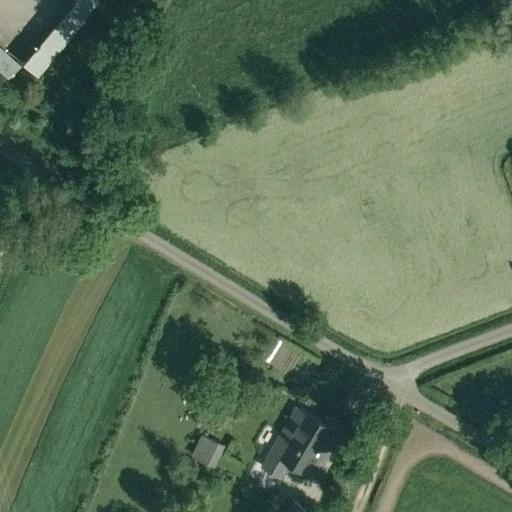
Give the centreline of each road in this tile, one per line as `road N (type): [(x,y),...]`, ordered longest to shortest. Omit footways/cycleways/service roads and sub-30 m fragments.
road 1 (unclassified): [(391,384),(0,148)]
road 2 (unclassified): [(511,457),(391,384)]
road 3 (unclassified): [(391,384),(404,370),(511,328)]
